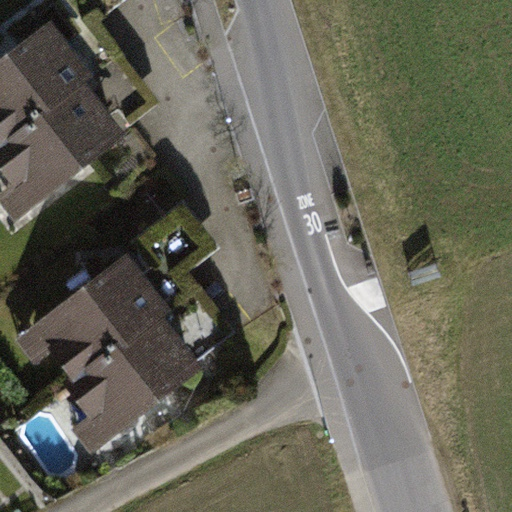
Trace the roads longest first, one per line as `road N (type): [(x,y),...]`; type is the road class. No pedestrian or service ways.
road 1 (residential): [(415,511),(249,0)]
road 2 (track): [(90,511),(368,357)]
